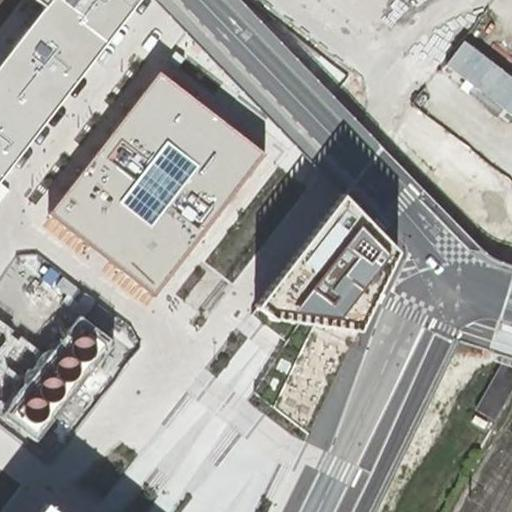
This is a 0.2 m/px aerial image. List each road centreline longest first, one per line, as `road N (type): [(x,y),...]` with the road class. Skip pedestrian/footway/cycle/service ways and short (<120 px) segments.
road 1 (secondary): [(206,0),(486,305)]
road 2 (residential): [(361,511),(447,329),(466,310),(486,305)]
